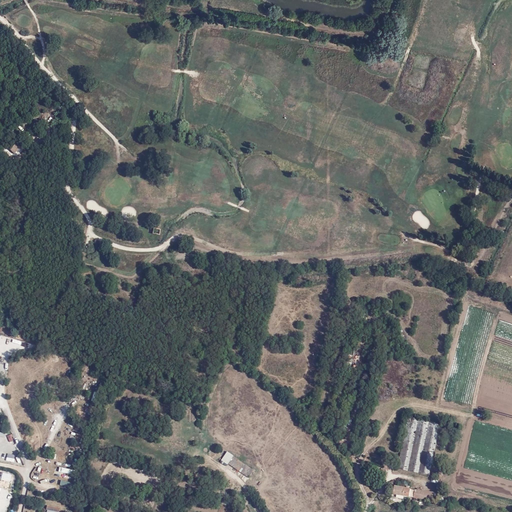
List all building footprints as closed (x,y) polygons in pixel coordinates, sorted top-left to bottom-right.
[(17,139),(8,147),(15,153),(23,145),(17,139)] [(430,475),(441,424),(410,417),(398,468),(430,475)] [(255,469),(227,451),(220,461),(226,466),(228,464),(249,478),(255,469)] [(381,467),(371,464),(369,470),(379,474),(381,467)] [(60,466),(59,472),(73,475),(74,469),(60,466)] [(1,480),(10,482),(12,474),(3,472),(1,480)] [(61,480),(59,489),(72,491),(74,482),(61,480)] [(433,491),(395,486),(394,495),(397,495),(397,497),(403,498),(404,495),(432,500),(433,491)]
